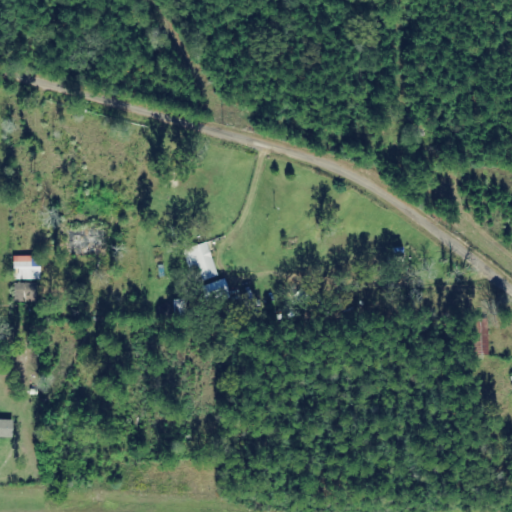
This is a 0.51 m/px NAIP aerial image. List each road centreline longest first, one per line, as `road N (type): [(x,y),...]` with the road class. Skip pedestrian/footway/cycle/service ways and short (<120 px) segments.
road 1 (residential): [(380,191),(339,165),(0,71)]
road 2 (residential): [(511,291),(380,191)]
